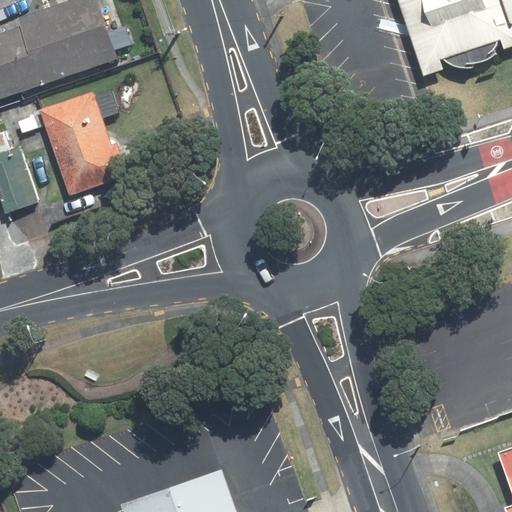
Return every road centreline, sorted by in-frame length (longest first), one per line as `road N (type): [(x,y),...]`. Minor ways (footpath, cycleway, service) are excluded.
road 1 (tertiary): [(267,281),(0,307)]
road 2 (tertiary): [(0,305),(239,201)]
road 3 (secondary): [(386,503),(267,281)]
road 4 (secondary): [(335,263),(386,503)]
road 5 (secondary): [(239,201),(203,0)]
road 6 (tertiary): [(322,181),(511,146)]
road 7 (secondary): [(226,0),(305,173)]
road 8 (tertiary): [(511,167),(344,247)]
